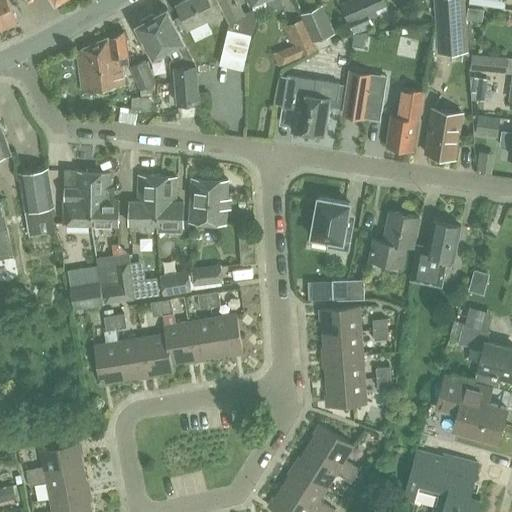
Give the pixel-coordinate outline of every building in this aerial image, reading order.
[(0,0),(0,28),(17,21),(7,0),(0,0)] [(183,0),(177,3),(183,15),(189,26),(206,18),(217,13),(217,12),(223,10),(229,22),(230,21),(229,28),(221,63),(244,69),(252,34),(257,17),(254,10),(245,14),(238,0),(183,0)] [(284,5),(281,0),(249,0),(251,4),(259,0),(267,0),(272,10),(284,5)] [(353,33),(354,33),(369,26),(366,20),(390,9),(385,0),(344,0),(340,2),(353,33)] [(433,0),(437,53),(468,52),(465,0),(433,0)] [(303,17),(314,41),(315,41),(318,50),(335,42),(332,34),(336,32),(324,3),(301,13),(303,17)] [(185,41),(168,8),(155,15),(154,12),(141,19),(142,21),(136,25),(154,58),(168,50),(177,66),(174,66),(177,104),(201,102),(198,64),(185,41)] [(314,42),(314,41),(303,17),(283,26),(291,45),(278,50),(284,63),(317,48),(314,42)] [(128,55),(125,31),(109,38),(108,36),(83,48),(83,49),(77,51),(82,90),(125,85),(122,64),(128,63),(127,55),(128,55)] [(507,72),(508,57),(472,54),(471,69),(507,72)] [(157,82),(146,58),(130,65),(140,90),(157,82)] [(225,93),(235,95),(241,68),(231,66),(225,93)] [(379,117),(381,106),(366,103),(371,73),(351,70),(344,113),(364,117),(364,115),(379,117)] [(283,105),(282,107),(295,109),(293,126),(292,130),(324,135),(326,123),(329,122),(330,111),(328,108),(329,106),(330,100),(336,101),(339,84),(339,82),(317,79),(288,74),(287,77),(283,105)] [(392,113),(386,146),(413,150),(418,118),(419,118),(424,90),(412,88),(412,91),(401,89),(396,114),(392,113)] [(433,108),(426,152),(456,157),(463,113),(433,108)] [(501,117),(479,114),(478,117),(473,116),(474,133),(476,133),(476,134),(498,137),(501,117)] [(0,258),(15,255),(6,214),(3,199),(0,199),(0,158),(13,154),(1,121),(0,121),(0,258)] [(511,131),(504,130),(503,140),(511,141),(511,131)] [(30,235),(57,230),(53,206),(56,205),(49,167),(19,172),(26,210),(30,235)] [(92,222),(93,170),(66,169),(64,222),(92,222)] [(119,223),(119,198),(114,198),(114,187),(111,187),(111,170),(93,170),(92,222),(119,223)] [(161,201),(161,175),(139,175),(138,201),(130,200),(130,223),(138,223),(138,227),(142,231),(151,232),(155,228),(155,224),(157,224),(157,201),(161,201)] [(177,176),(161,175),(161,201),(157,201),(157,224),(159,224),(158,231),(182,231),(182,224),(183,224),(184,202),(176,201),(177,176)] [(226,223),(229,179),(192,177),(190,221),(226,223)] [(346,224),(350,203),(319,197),(312,236),(329,239),(328,247),(349,251),(354,226),(346,224)] [(414,247),(420,217),(387,210),(382,239),(375,238),(370,259),(402,266),(407,245),(414,247)] [(455,259),(462,226),(434,220),(428,245),(417,243),(410,280),(443,287),(448,258),(455,259)] [(511,236),(497,233),(491,265),(511,269),(511,236)] [(146,278),(143,260),(131,262),(134,280),(136,298),(160,295),(158,276),(146,278)] [(103,285),(105,303),(135,298),(129,261),(116,263),(118,283),(103,285)] [(195,289),(222,285),(222,282),(224,281),(222,264),(192,267),(194,285),(195,285),(195,289)] [(163,295),(192,290),(189,269),(159,274),(163,295)] [(490,273),(475,269),(469,289),(485,294),(490,273)] [(349,279),(350,299),(365,298),(365,278),(349,279)] [(333,300),(350,299),(349,279),(332,279),(333,300)] [(74,309),(86,306),(104,303),(100,280),(70,285),(74,309)] [(209,292),(211,306),(221,304),(219,290),(209,292)] [(201,307),(211,306),(209,292),(198,294),(201,307)] [(161,300),(164,313),(174,312),(171,298),(161,300)] [(153,315),(164,313),(161,300),(151,301),(153,315)] [(323,333),(362,330),(360,306),(321,308),(323,333)] [(125,313),(115,314),(117,328),(127,326),(125,313)] [(213,317),(219,355),(243,351),(237,313),(213,317)] [(107,330),(117,328),(115,314),(105,316),(107,330)] [(195,359),(219,355),(213,317),(189,321),(195,359)] [(373,319),(374,329),(388,328),(387,318),(373,319)] [(489,329),(465,322),(454,319),(450,335),(460,337),(458,342),(484,349),(476,378),(495,384),(497,373),(511,377),(511,376),(511,347),(487,341),(490,329),(489,329)] [(172,362),(195,359),(189,321),(165,324),(172,362)] [(173,370),(172,362),(165,324),(165,325),(166,332),(143,336),(149,374),(173,370)] [(389,338),(388,328),(374,329),(375,339),(389,338)] [(325,357),(364,354),(362,330),(323,333),(325,357)] [(126,378),(149,374),(143,336),(119,340),(126,378)] [(101,382),(126,378),(119,340),(95,344),(101,382)] [(327,381),(365,378),(364,354),(325,357),(327,381)] [(377,367),(378,377),(392,376),(391,366),(377,367)] [(497,440),(507,407),(487,401),(491,387),(447,374),(438,407),(459,413),(455,428),(497,440)] [(393,386),(392,376),(378,377),(378,387),(393,386)] [(328,405),(367,402),(365,378),(327,381),(328,405)] [(360,468),(346,458),(354,445),(322,424),(309,445),(356,475),(360,468)] [(27,469),(29,477),(84,467),(79,442),(41,450),(44,465),(27,469)] [(352,481),(356,475),(309,445),(296,465),(328,486),(337,472),(352,481)] [(452,459),(419,450),(405,498),(415,501),(419,484),(449,492),(443,511),(477,511),(481,498),(470,495),(479,463),(453,456),(452,459)] [(320,499),(328,486),(296,465),(283,485),(325,511),(332,511),(335,509),(320,499)] [(50,497),(88,490),(84,467),(29,477),(30,485),(47,482),(50,497)] [(325,511),(283,485),(270,506),(278,511),(325,511)] [(92,511),(88,490),(50,497),(53,511),(92,511)]
